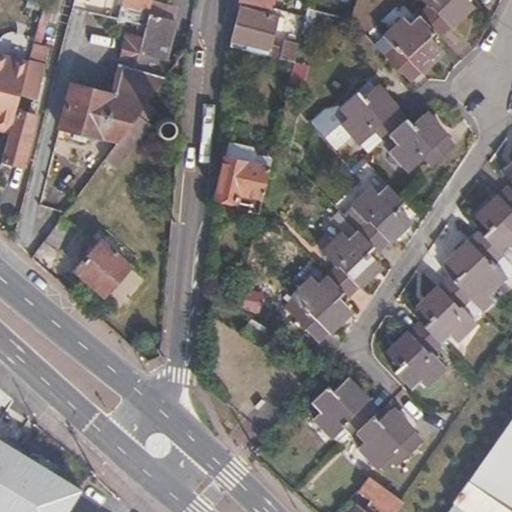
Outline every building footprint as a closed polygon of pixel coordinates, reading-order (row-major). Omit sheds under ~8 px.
[(43,0),(39,17),(49,20),(63,23),(69,0),(43,0)] [(150,0),(121,0),(121,4),(148,10),(150,0)] [(274,0),(238,0),(238,1),(272,9),(274,0)] [(305,16),(309,0),(287,0),(285,11),(305,16)] [(309,0),(305,16),(299,43),(297,54),(309,57),(322,0),(309,0)] [(419,0),(426,7),(417,15),(408,24),(403,18),(382,38),(390,47),(383,55),(408,81),(417,72),(419,73),(431,61),(429,58),(438,49),(429,37),(434,33),(437,36),(448,25),(450,26),(461,15),(459,13),(469,4),(466,0),(419,0)] [(232,40),(270,50),(271,46),(275,28),(278,16),(241,7),(232,40)] [(148,14),(144,25),(142,40),(139,48),(163,54),(165,55),(175,20),(148,14)] [(285,17),(278,16),(275,28),(283,29),(285,17)] [(49,20),(39,17),(37,24),(47,27),(49,20)] [(135,23),(132,38),(142,40),(144,25),(135,23)] [(47,27),(37,24),(28,60),(45,64),(55,29),(47,27)] [(139,48),(142,40),(132,38),(126,36),(123,51),(138,54),(139,48)] [(287,50),(271,46),(270,50),(269,56),(295,63),(297,54),(299,43),(289,41),(287,50)] [(163,54),(139,48),(138,54),(134,68),(158,74),(163,54)] [(111,94),(99,137),(117,141),(147,101),(165,75),(158,74),(134,68),(138,54),(123,51),(111,94)] [(28,60),(24,72),(15,109),(27,112),(34,86),(39,87),(45,64),(28,60)] [(15,109),(24,72),(0,65),(0,133),(7,135),(11,124),(15,109)] [(99,137),(111,94),(70,84),(59,127),(99,137)] [(379,97),(370,87),(359,98),(354,93),(337,110),(345,119),(340,124),(360,144),(373,132),(381,140),(383,138),(393,148),(388,153),(407,174),(421,160),(430,170),(451,149),(441,139),(443,136),(430,123),(428,125),(419,116),(409,126),(403,120),(393,109),(394,108),(382,94),(379,97)] [(155,108),(147,101),(117,141),(103,161),(116,170),(151,124),(146,121),(155,108)] [(345,119),(337,110),(328,118),(337,127),(340,124),(345,119)] [(168,120),(164,119),(159,121),(157,124),(155,128),(156,133),(159,137),(164,138),(168,138),(172,136),(175,132),(175,126),(172,122),(168,120)] [(33,130),(11,124),(7,135),(0,162),(23,168),(33,130)] [(228,146),(225,158),(271,167),(274,151),(230,140),(228,146)] [(271,167),(225,158),(216,196),(261,207),(271,167)] [(511,171),(508,174),(511,177),(511,190),(511,189),(500,199),(498,197),(485,210),(487,214),(478,222),(489,233),(484,237),(480,233),(471,243),(469,241),(456,255),(459,259),(450,267),(459,277),(453,282),(450,279),(438,290),(436,289),(425,300),(427,302),(419,310),(429,322),(423,328),(420,325),(408,335),(407,334),(394,346),(396,349),(389,357),(399,369),(393,375),(410,392),(420,383),(425,389),(446,369),(432,354),(440,346),(451,337),(455,341),(475,321),(473,319),(481,312),(470,300),(479,292),(485,298),(506,279),(497,269),(506,261),(501,255),(510,247),(511,249),(511,171)] [(401,200),(384,183),(374,193),(367,186),(347,206),(361,220),(352,229),(343,237),(338,233),(317,252),(330,268),(322,275),(325,279),(317,287),(312,281),(284,311),(315,343),(326,333),(328,335),(340,323),(339,321),(348,311),(337,300),(342,294),(344,296),(355,285),(356,286),(367,275),(365,273),(375,264),(364,252),(369,246),(373,250),(385,238),(386,239),(398,228),(396,226),(405,217),(394,206),(401,200)] [(352,229),(335,212),(326,220),(338,233),(343,237),(352,229)] [(75,228),(62,217),(44,242),(58,252),(75,228)] [(130,269),(101,242),(75,270),(105,296),(130,269)] [(511,254),(511,249),(510,247),(501,255),(506,261),(511,254)] [(259,297),(243,286),(238,311),(252,320),(255,313),(259,297)] [(271,332),(252,320),(240,336),(260,348),(271,332)] [(353,392),(344,383),(332,394),(325,388),(309,404),(317,413),(311,419),(330,440),(332,438),(340,447),(355,435),(363,444),(358,450),(378,471),(381,469),(385,473),(392,468),(395,471),(421,447),(410,435),(412,432),(401,422),(398,425),(389,415),(378,423),(373,417),(375,415),(364,404),(366,402),(355,390),(353,392)] [(494,511),(511,485),(511,420),(448,511),(494,511)] [(55,511),(72,486),(0,445),(0,511),(55,511)] [(401,500),(369,478),(359,491),(374,501),(366,511),(359,507),(355,511),(397,511),(403,503),(401,500)] [(511,511),(511,485),(494,511),(511,511)]
